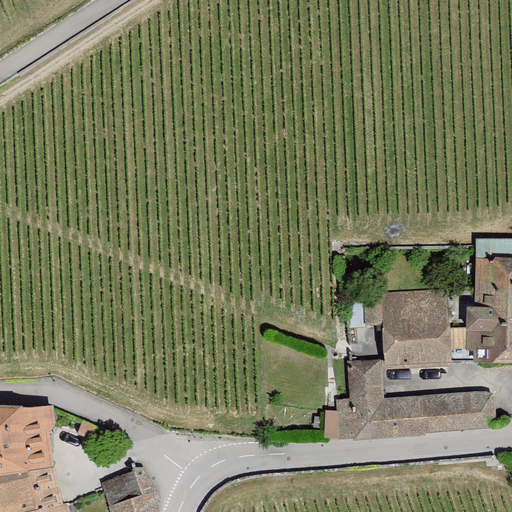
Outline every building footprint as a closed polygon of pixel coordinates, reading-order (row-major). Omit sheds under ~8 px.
[(477,296),(475,364),(511,364),(511,243),(478,243),(477,296)] [(477,296),(388,297),(390,370),(475,367),(475,364),(477,296)] [(495,428),(494,398),(385,404),(382,363),(353,365),(355,409),(340,410),(342,437),(495,428)] [(33,410),(0,408),(0,511),(72,511),(68,496),(62,496),(52,433),(58,425),(55,408),(33,410)] [(102,429),(85,422),(81,433),(98,439),(102,429)] [(142,469),(102,483),(114,511),(161,511),(160,495),(142,469)]
